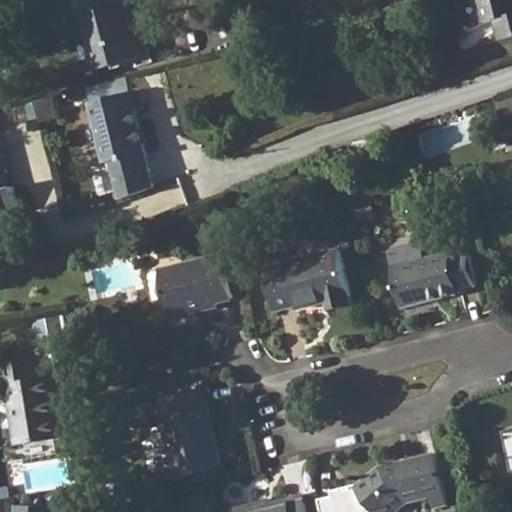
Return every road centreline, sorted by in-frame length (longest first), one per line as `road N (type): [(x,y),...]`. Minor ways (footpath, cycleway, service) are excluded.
road 1 (residential): [(482,361),(460,343),(298,381),(287,399),(307,439),(444,403),(468,374)]
road 2 (residential): [(511,72),(231,167)]
